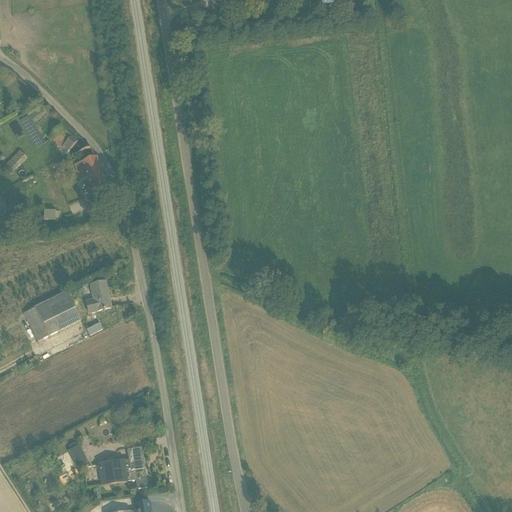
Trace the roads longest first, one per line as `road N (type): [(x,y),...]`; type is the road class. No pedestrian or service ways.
road 1 (unclassified): [(246,511),(157,0)]
road 2 (unclassified): [(180,511),(151,326),(121,203),(93,145),(0,57)]
